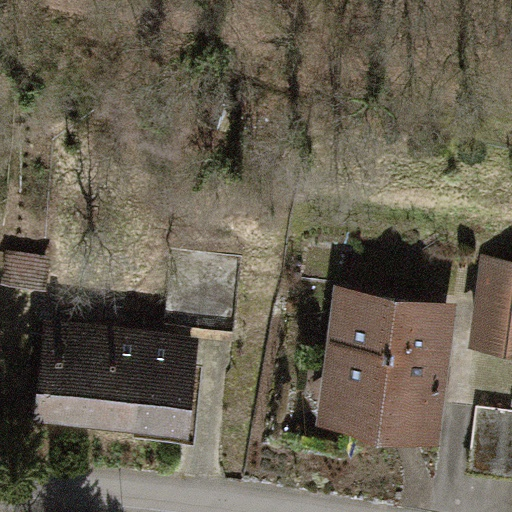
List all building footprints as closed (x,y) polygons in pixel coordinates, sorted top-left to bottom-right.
[(191,261),(189,326),(238,327),(240,263),(191,261)] [(511,268),(495,267),(487,349),(511,351),(511,268)] [(455,296),(340,281),(323,416),(437,431),(455,296)] [(199,343),(57,331),(50,425),(191,436),(199,343)] [(511,411),(483,406),(473,464),(511,469),(511,411)]
